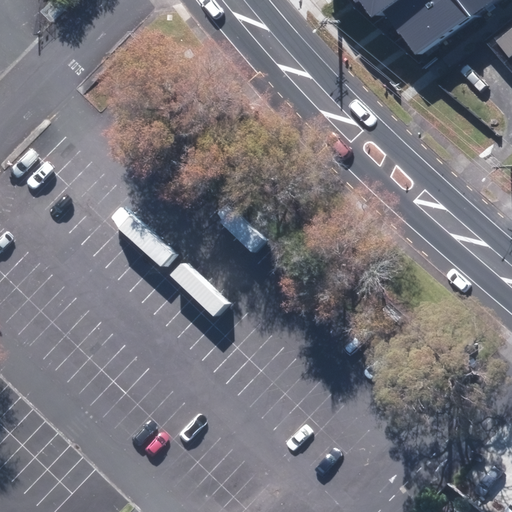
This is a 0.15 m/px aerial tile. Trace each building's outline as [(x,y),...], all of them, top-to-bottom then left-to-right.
[(381,15),(402,0),(353,0),(356,2),(358,0),(359,0),(373,19),(381,15)] [(402,0),(381,15),(399,39),(454,0),(402,0)] [(454,0),(399,39),(414,60),(470,20),(466,14),(455,0),(454,0)] [(455,0),(466,14),(486,0),(455,0)] [(175,107),(105,183),(318,379),(388,303),(175,107)]
